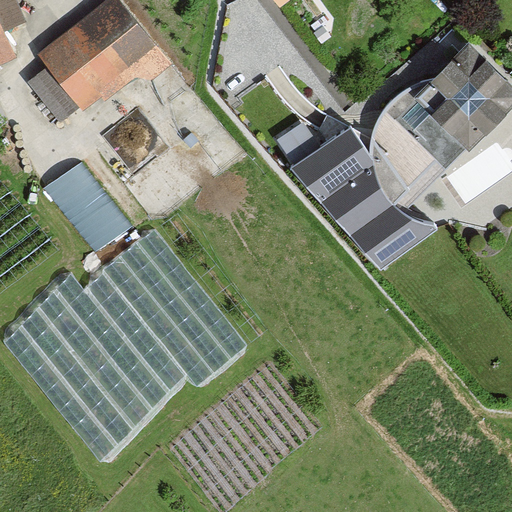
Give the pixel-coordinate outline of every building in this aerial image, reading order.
[(174,64),(123,0),(110,0),(41,55),(87,114),(145,68),(154,80),(174,64)] [(0,67),(20,59),(0,14),(0,67)] [(511,106),(511,87),(468,45),(434,80),(415,86),(396,98),(383,113),(374,128),(370,155),(351,129),(291,169),(381,269),(437,230),(434,225),(421,223),(410,218),(402,212),(465,145),(470,149),(511,106)] [(48,178),(98,246),(134,220),(84,152),(48,178)] [(0,287),(56,247),(0,171),(0,287)]
